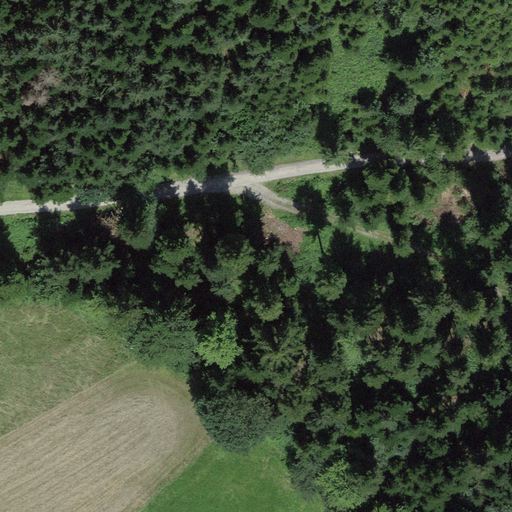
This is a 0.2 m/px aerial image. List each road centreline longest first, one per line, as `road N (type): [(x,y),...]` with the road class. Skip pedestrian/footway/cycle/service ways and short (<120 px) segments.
road 1 (track): [(0,207),(271,170),(511,114)]
road 2 (track): [(200,179),(340,243),(511,289)]
